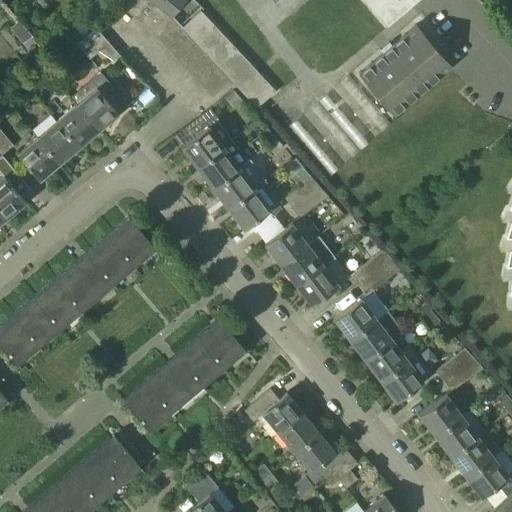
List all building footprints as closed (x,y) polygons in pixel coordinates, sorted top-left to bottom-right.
[(130,0),(123,6),(133,15),(145,0),(130,0)] [(142,23),(157,5),(151,0),(145,0),(133,15),(142,23)] [(151,0),(157,5),(167,13),(172,16),(184,0),(151,0)] [(416,0),(365,0),(387,25),(416,0)] [(152,31),(167,13),(157,5),(142,23),(152,31)] [(200,9),(181,27),(187,33),(195,42),(204,51),(213,60),(221,69),(231,80),(246,97),(256,107),(274,90),(200,9)] [(178,23),(172,16),(167,13),(152,31),(154,33),(161,40),(178,23)] [(29,33),(18,20),(9,27),(20,40),(29,33)] [(161,40),(169,49),(187,33),(181,27),(178,23),(161,40)] [(415,24),(358,72),(393,113),(450,64),(439,51),(427,36),(426,37),(415,24)] [(91,57),(109,42),(97,27),(79,43),(91,57)] [(169,49),(177,58),(195,42),(187,33),(169,49)] [(177,58),(186,68),(204,51),(195,42),(177,58)] [(186,68),(195,77),(213,60),(204,51),(186,68)] [(55,60),(45,69),(51,77),(63,67),(57,60),(56,61),(55,60)] [(195,77),(203,86),(221,69),(213,60),(195,77)] [(51,77),(45,69),(33,78),(40,86),(51,77)] [(213,97),(231,80),(221,69),(203,86),(213,97)] [(93,89),(75,104),(97,131),(128,105),(100,71),(87,82),(93,89)] [(34,96),(29,89),(18,98),(23,105),(34,96)] [(78,147),(97,131),(75,104),(55,121),(78,147)] [(182,145),(218,118),(210,107),(174,134),(182,145)] [(216,119),(180,146),(196,167),(231,140),(216,119)] [(55,121),(35,138),(58,164),(78,147),(55,121)] [(258,133),(269,146),(277,139),(266,127),(258,133)] [(0,131),(0,154),(1,156),(12,146),(0,131)] [(38,180),(58,164),(35,138),(16,154),(38,180)] [(277,156),(286,149),(277,139),(269,146),(277,156)] [(231,140),(196,167),(212,188),(239,167),(238,166),(246,160),(231,140)] [(212,188),(227,208),(254,187),(265,179),(249,158),(246,160),(238,166),(239,167),(212,188)] [(282,197),(291,207),(319,186),(309,174),(282,197)] [(3,176),(0,177),(0,213),(5,219),(25,202),(3,176)] [(300,218),(327,195),(319,186),(291,207),(300,218)] [(270,208),(254,187),(227,208),(242,229),(270,208)] [(128,215),(0,323),(0,343),(17,364),(155,247),(128,215)] [(279,263),(307,242),(291,222),(264,243),(279,263)] [(279,263),(295,284),(322,263),(333,255),(317,235),(307,242),(279,263)] [(353,271),(361,282),(391,259),(382,249),(353,271)] [(334,254),(333,255),(322,263),(295,284),(310,305),(347,277),(341,268),(343,267),(334,254)] [(400,268),(391,259),(361,282),(368,292),(400,268)] [(348,339),(377,318),(387,310),(372,290),(361,297),(333,319),(348,339)] [(430,310),(424,303),(417,309),(422,316),(430,310)] [(402,331),(387,310),(377,318),(348,339),(364,360),(392,339),(402,331)] [(422,316),(431,328),(440,322),(430,310),(422,316)] [(217,319),(122,403),(150,434),(245,351),(217,319)] [(364,360),(379,380),(407,359),(415,353),(409,346),(402,351),(392,339),(364,360)] [(435,370),(443,380),(473,358),(463,346),(435,370)] [(451,390),(480,366),(473,358),(443,380),(451,390)] [(423,380),(407,359),(379,380),(395,401),(423,380)] [(418,413),(434,434),(462,414),(446,392),(418,413)] [(266,419),(278,433),(302,414),(285,393),(271,405),(262,394),(244,409),(258,425),(266,419)] [(498,399),(507,411),(511,407),(511,401),(505,393),(498,399)] [(278,433),(294,452),(318,433),(302,414),(278,433)] [(449,454),(477,434),(462,414),(434,434),(449,454)] [(323,477),(329,472),(349,455),(341,445),(333,451),(318,433),(294,452),(309,470),(292,484),(302,496),(323,477)] [(449,454),(465,475),(492,454),(477,434),(449,454)] [(114,436),(23,511),(88,511),(141,468),(114,436)] [(511,472),(508,475),(492,454),(465,475),(480,496),(497,483),(506,495),(511,489),(511,472)] [(329,472),(336,480),(343,488),(355,478),(348,470),(356,463),(349,455),(329,472)] [(263,477),(273,469),(266,460),(256,468),(263,477)] [(228,511),(235,507),(203,469),(185,484),(200,502),(187,511),(228,511)] [(283,481),(273,469),(263,477),(273,489),(283,481)] [(336,480),(329,472),(323,477),(329,486),(336,480)] [(396,511),(382,495),(362,511),(396,511)] [(511,511),(511,495),(493,511),(507,511),(511,508),(511,511)] [(116,502),(112,497),(107,502),(110,507),(116,502)]
